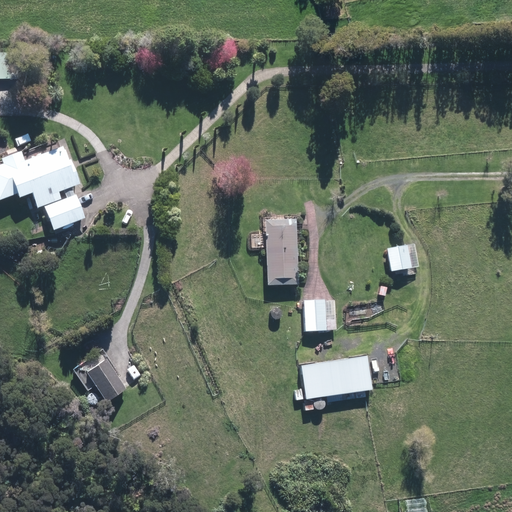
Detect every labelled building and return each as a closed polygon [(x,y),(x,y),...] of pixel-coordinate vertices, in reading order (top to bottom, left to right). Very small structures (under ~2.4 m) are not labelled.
[(0,161),(0,196),(15,191),(17,195),(30,190),(34,199),(79,182),(69,157),(66,158),(61,144),(23,158),(20,149),(0,156),(0,157),(2,161),(0,161)] [(57,231),(75,224),(74,220),(83,216),(74,193),(43,205),(52,228),(56,227),(57,231)] [(133,213),(126,212),(124,229),(130,230),(133,213)] [(294,216),(264,218),(266,283),(297,282),(294,216)] [(409,265),(406,243),(386,246),(389,268),(409,265)] [(333,298),(302,300),(304,330),(335,328),(333,298)] [(17,307),(14,305),(11,310),(19,315),(22,310),(21,309),(22,308),(17,306),(17,307)] [(370,388),(365,354),(299,364),(304,397),(370,388)] [(123,389),(103,360),(83,373),(103,403),(123,389)] [(431,511),(428,495),(398,500),(400,511),(431,511)]
